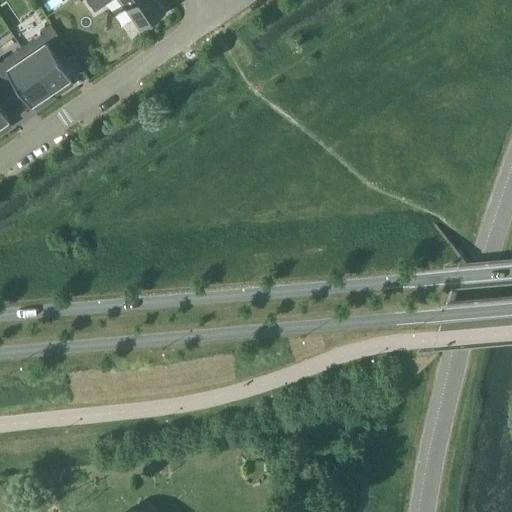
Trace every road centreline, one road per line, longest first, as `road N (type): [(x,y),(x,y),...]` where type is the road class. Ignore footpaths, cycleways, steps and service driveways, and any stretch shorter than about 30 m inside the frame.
road 1 (secondary): [(511,272),(0,318)]
road 2 (secondary): [(0,354),(511,309)]
road 3 (residential): [(0,165),(208,16)]
